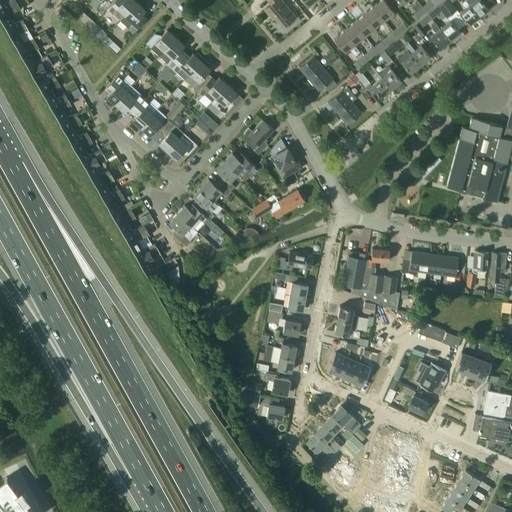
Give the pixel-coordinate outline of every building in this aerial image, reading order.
[(3,6),(0,8),(0,20),(5,30),(14,25),(9,17),(21,10),(17,3),(14,0),(13,0),(3,6)] [(51,0),(51,2),(55,9),(62,0),(51,0)] [(98,0),(101,2),(103,4),(99,8),(104,12),(107,9),(115,0),(98,0)] [(115,0),(107,9),(120,21),(136,3),(133,0),(115,0)] [(284,27),(296,17),(281,0),(267,0),(271,4),(265,9),(270,14),(272,13),(284,27)] [(384,0),(381,0),(373,7),(384,20),(394,12),(384,0)] [(433,0),(430,0),(422,7),(426,12),(436,4),(433,0)] [(449,0),(444,0),(443,2),(452,13),(457,9),(449,0)] [(474,0),(469,4),(479,17),(489,9),(488,7),(495,2),(492,0),(474,0)] [(443,2),(437,6),(441,11),(447,18),(452,13),(443,2)] [(136,3),(120,21),(128,29),(133,33),(142,23),(147,18),(142,14),(145,10),(136,3)] [(479,17),(469,4),(459,12),(469,25),(479,17)] [(373,7),(364,15),(374,28),(384,20),(373,7)] [(426,12),(422,7),(412,15),(416,20),(426,12)] [(364,15),(354,23),(364,36),(374,28),(364,15)] [(89,18),(84,23),(89,27),(93,22),(89,18)] [(14,25),(5,30),(16,49),(24,44),(20,35),(29,30),(25,24),(24,24),(22,20),(14,25)] [(450,20),(440,28),(450,40),(460,32),(450,20)] [(403,22),(393,31),(397,36),(407,27),(403,22)] [(427,32),(418,22),(413,26),(422,36),(427,32)] [(431,26),(436,32),(431,36),(440,48),(450,40),(440,28),(435,22),(431,26)] [(354,23),(344,31),(355,44),(364,36),(354,23)] [(155,34),(146,44),(150,48),(159,56),(163,51),(175,37),(167,30),(160,38),(155,34)] [(46,31),(34,36),(42,54),(54,48),(46,31)] [(355,44),(344,31),(334,39),(345,52),(355,44)] [(393,31),(383,39),(387,44),(397,36),(393,31)] [(403,35),(399,38),(405,45),(409,42),(403,35)] [(163,51),(159,56),(167,63),(165,66),(169,71),(181,57),(177,53),(184,45),(175,37),(163,51)] [(405,45),(399,38),(395,42),(401,49),(405,45)] [(24,44),(16,49),(27,67),(35,63),(35,62),(30,54),(39,49),(35,42),(33,39),(24,44)] [(383,39),(374,47),(378,52),(387,44),(383,39)] [(113,42),(108,46),(116,53),(120,49),(113,42)] [(409,42),(405,45),(408,49),(411,53),(421,64),(430,56),(421,45),(415,50),(409,42)] [(374,47),(364,55),(368,60),(378,52),(374,47)] [(385,51),(384,50),(380,55),(387,63),(392,59),(396,56),(389,47),(385,51)] [(408,49),(398,57),(401,61),(410,72),(421,64),(411,53),(408,49)] [(323,55),(324,57),(329,62),(336,55),(332,50),(328,54),(326,52),(323,55)] [(181,57),(169,71),(174,75),(177,71),(186,78),(187,78),(190,74),(202,61),(204,58),(197,52),(195,55),(193,53),(186,61),(181,57)] [(313,55),(299,67),(309,78),(323,67),(313,55)] [(354,63),(358,68),(368,60),(364,55),(354,63)] [(35,63),(27,67),(38,87),(46,82),(41,73),(53,66),(49,59),(47,56),(35,62),(35,63)] [(190,74),(187,78),(195,85),(193,87),(198,91),(207,81),(203,77),(210,69),(208,67),(210,64),(204,58),(202,61),(190,74)] [(144,59),(141,63),(146,67),(149,64),(144,59)] [(379,74),(382,77),(391,89),(401,80),(389,65),(379,74)] [(323,67),(309,78),(318,90),(323,86),(333,78),(332,78),(323,67)] [(360,70),(355,75),(365,86),(370,82),(360,70)] [(109,84),(114,89),(107,97),(115,104),(132,86),(123,78),(126,75),(121,71),(109,84)] [(354,74),(346,80),(351,86),(358,80),(354,74)] [(46,82),(38,87),(48,105),(57,100),(52,92),(61,87),(57,80),(55,77),(46,82)] [(207,81),(198,91),(203,95),(204,94),(205,95),(212,101),(212,102),(216,98),(228,84),(219,77),(212,85),(207,81)] [(391,89),(382,77),(372,85),(381,96),(391,89)] [(212,101),(211,103),(220,110),(224,115),(234,104),(229,100),(236,92),(228,84),(216,98),(212,102),(212,101)] [(132,86),(115,104),(124,112),(131,104),(135,108),(145,98),(132,86)] [(328,101),(338,113),(352,101),(357,98),(347,86),(343,90),(342,89),(328,101)] [(57,100),(48,105),(59,124),(68,119),(67,119),(63,111),(72,106),(68,99),(65,95),(57,100)] [(145,98),(135,108),(140,112),(133,120),(141,128),(153,114),(158,109),(149,102),(145,98)] [(185,105),(179,101),(176,104),(182,109),(185,105)] [(352,101),(338,113),(347,124),(361,112),(352,101)] [(194,120),(204,131),(209,127),(213,130),(218,125),(204,110),(194,120)] [(68,119),(59,124),(70,143),(78,138),(73,129),(82,124),(79,118),(78,118),(76,114),(67,119),(68,119)] [(153,114),(141,128),(150,135),(157,127),(162,131),(171,121),(166,117),(162,122),(153,114)] [(502,126),(487,121),(472,117),(469,128),(462,127),(446,187),(461,190),(460,192),(497,202),(503,181),(511,145),(511,140),(499,137),(502,126)] [(255,149),(254,150),(259,154),(268,144),(264,140),(273,129),(263,120),(253,131),(249,128),(245,132),(244,135),(244,138),(246,141),(255,149)] [(171,121),(162,131),(166,135),(159,143),(167,151),(184,133),(171,121)] [(78,138),(70,143),(81,161),(89,157),(89,156),(84,148),(93,143),(89,136),(87,133),(78,138)] [(184,133),(167,151),(176,159),(183,151),(188,155),(197,145),(184,133)] [(285,176),(301,166),(296,156),(293,158),(288,147),(287,148),(281,138),(271,150),(285,176)] [(89,157),(81,161),(92,180),(100,176),(95,167),(107,160),(103,153),(101,150),(89,156),(89,157)] [(232,152),(225,161),(238,173),(246,180),(258,167),(244,155),(240,160),(232,152)] [(225,177),(221,181),(231,191),(235,186),(230,181),(238,173),(225,161),(217,169),(225,177)] [(100,176),(92,180),(102,199),(111,194),(106,186),(115,181),(111,174),(109,171),(100,176)] [(209,179),(201,187),(214,199),(222,191),(227,195),(231,191),(221,181),(217,186),(209,179)] [(201,203),(197,207),(213,221),(215,219),(210,214),(220,204),(214,199),(201,187),(193,196),(201,203)] [(111,194),(102,199),(113,218),(122,213),(121,213),(117,204),(126,199),(122,193),(121,193),(119,189),(111,194)] [(278,201),(280,205),(272,210),(277,217),(304,200),(297,189),(278,201)] [(257,218),(273,208),(267,199),(251,208),(257,218)] [(185,205),(177,213),(195,229),(196,230),(203,221),(206,224),(208,222),(213,226),(215,223),(213,221),(197,207),(193,212),(185,205)] [(122,213),(113,218),(124,237),(132,232),(132,231),(127,223),(136,218),(133,211),(132,212),(130,208),(121,213),(122,213)] [(195,229),(177,213),(170,222),(178,229),(174,234),(187,246),(191,241),(188,238),(195,229)] [(132,232),(124,237),(135,255),(143,250),(138,242),(150,235),(146,228),(144,225),(143,225),(141,221),(134,225),(136,229),(132,231),(132,232)] [(143,250),(135,255),(146,275),(154,270),(149,260),(161,254),(157,247),(155,243),(143,250)] [(363,273),(374,274),(376,260),(388,261),(389,249),(370,247),(369,259),(365,259),(363,273)] [(290,251),(288,264),(294,265),(311,268),(313,255),(296,252),(290,251)] [(428,253),(417,251),(412,251),(410,260),(403,259),(402,272),(409,273),(409,270),(425,272),(428,253)] [(473,267),(472,272),(476,273),(476,271),(486,271),(486,268),(487,268),(487,252),(474,251),(473,267)] [(492,252),(490,281),(495,282),(494,296),(502,297),(503,293),(508,293),(509,278),(504,278),(499,278),(500,271),(505,272),(506,263),(506,253),(501,253),(492,252)] [(425,272),(426,272),(440,274),(443,255),(428,253),(425,272)] [(443,255),(440,274),(456,276),(457,268),(461,268),(461,263),(458,262),(459,257),(443,255)] [(288,264),(284,263),(285,257),(280,256),(278,268),(287,269),(288,264)] [(344,285),(352,287),(360,288),(363,273),(365,259),(349,256),(347,263),(344,285)] [(275,271),(275,272),(274,278),(285,280),(286,273),(275,271)] [(468,271),(466,285),(474,286),(476,273),(472,272),(468,271)] [(374,274),(363,273),(360,288),(352,287),(351,292),(376,302),(378,303),(396,309),(399,292),(395,291),(397,276),(374,274)] [(292,281),(290,294),(305,297),(308,284),(292,281)] [(305,297),(290,294),(288,307),(303,310),(305,297)] [(340,306),(337,319),(351,321),(367,324),(368,318),(359,316),(352,315),(354,308),(340,306)] [(269,310),(267,321),(279,323),(280,318),(282,318),(283,313),(269,310)] [(279,323),(278,324),(284,325),(284,326),(283,332),(298,335),(301,321),(285,318),(285,319),(282,318),(280,318),(279,323)] [(337,319),(335,332),(349,335),(350,328),(366,330),(367,324),(351,321),(337,319)] [(422,321),(418,333),(441,341),(446,330),(445,330),(446,329),(422,321)] [(446,332),(442,342),(447,344),(451,334),(446,332)] [(451,334),(447,344),(452,346),(456,335),(451,334)] [(456,335),(452,346),(457,348),(461,337),(456,335)] [(325,338),(323,345),(337,350),(339,343),(325,338)] [(369,340),(358,338),(356,344),(367,346),(369,340)] [(266,345),(265,352),(293,358),(296,345),(282,343),(281,348),(266,345)] [(395,358),(399,346),(392,343),(388,355),(395,358)] [(345,355),(334,350),(326,368),(337,374),(345,355)] [(461,351),(455,368),(465,371),(471,354),(461,351)] [(263,359),(263,360),(270,361),(278,362),(277,368),(291,370),(291,368),(293,359),(293,358),(265,352),(263,359)] [(471,354),(465,371),(474,375),(481,358),(471,354)] [(357,361),(345,355),(337,374),(349,379),(357,361)] [(481,358),(474,375),(484,379),(491,362),(481,358)] [(369,366),(357,361),(349,379),(361,384),(369,366)] [(257,369),(267,371),(269,364),(258,362),(257,369)] [(432,390),(436,384),(438,385),(440,379),(445,370),(432,363),(420,384),(432,390)] [(399,366),(394,377),(398,379),(403,367),(400,366),(399,366)] [(266,379),(274,381),(272,391),(286,394),(289,380),(277,377),(277,375),(267,373),(266,379)] [(394,378),(389,388),(384,399),(391,402),(400,381),(394,378)] [(236,380),(236,386),(241,395),(241,391),(246,392),(246,391),(248,383),(236,380)] [(262,384),(248,381),(248,383),(246,391),(260,394),(262,384)] [(403,392),(412,396),(407,404),(422,412),(428,401),(414,394),(415,391),(406,386),(403,392)] [(484,412),(497,415),(502,416),(504,415),(506,405),(509,405),(509,404),(511,395),(488,390),(484,412)] [(241,391),(241,395),(250,404),(258,406),(258,403),(260,395),(246,392),(241,391)] [(260,395),(258,403),(268,405),(266,416),(282,419),(284,405),(277,404),(278,398),(260,395)] [(347,427),(351,431),(353,433),(359,427),(361,424),(350,413),(354,409),(350,405),(346,409),(341,404),(332,414),(342,423),(347,427)] [(332,414),(324,423),(334,432),(342,423),(332,414)] [(483,417),(482,423),(480,431),(479,430),(479,433),(480,433),(479,435),(507,440),(510,429),(490,425),(491,419),(483,417)] [(324,423),(315,431),(325,441),(334,432),(324,423)] [(353,433),(351,431),(347,427),(341,433),(347,439),(353,433)] [(362,439),(366,435),(359,428),(355,432),(362,439)] [(330,445),(325,441),(315,431),(306,441),(316,450),(320,447),(324,452),(320,456),(326,461),(330,457),(336,452),(336,451),(336,452),(329,446),(330,445)] [(356,451),(363,444),(353,434),(346,441),(356,451)] [(386,436),(374,493),(378,494),(381,494),(385,495),(389,496),(393,497),(404,439),(386,436)] [(335,440),(330,445),(329,446),(336,452),(336,451),(341,446),(335,440)] [(346,455),(340,461),(352,475),(358,469),(354,464),(350,460),(346,455)] [(340,461),(334,467),(346,480),(352,475),(340,461)] [(464,463),(459,472),(474,482),(479,473),(464,463)] [(334,467),(327,473),(339,486),(346,480),(334,467)] [(459,472),(453,481),(468,490),(474,482),(459,472)] [(32,511),(7,477),(0,481),(0,511),(32,511)] [(453,481),(448,489),(463,499),(468,490),(453,481)] [(448,489),(442,498),(457,508),(463,499),(448,489)] [(492,502),(489,511),(491,511),(503,511),(506,508),(492,502)]
